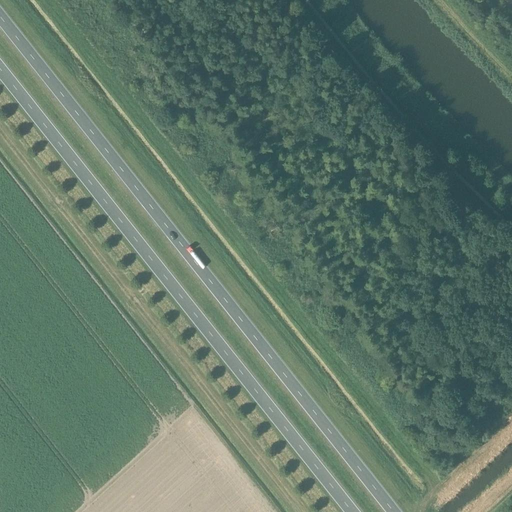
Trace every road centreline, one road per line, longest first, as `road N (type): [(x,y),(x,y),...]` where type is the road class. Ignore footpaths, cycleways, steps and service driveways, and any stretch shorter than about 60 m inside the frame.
road 1 (trunk): [(393,511),(0,18)]
road 2 (trunk): [(0,69),(351,511)]
